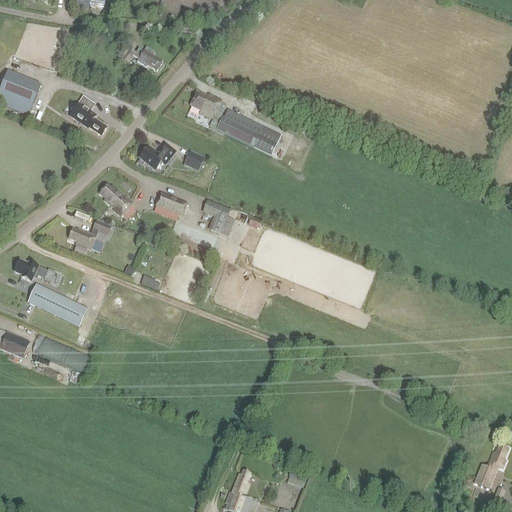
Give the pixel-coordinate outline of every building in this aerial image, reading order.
[(104,9),(105,0),(78,0),(77,10),(90,11),(91,8),(104,9)] [(123,47),(117,56),(128,64),(132,57),(138,61),(137,63),(146,69),(147,67),(156,73),(162,63),(152,57),(154,55),(154,53),(146,48),(143,52),(139,50),(136,54),(123,47)] [(0,90),(0,106),(28,118),(41,86),(7,73),(0,90)] [(208,98),(198,93),(191,107),(201,112),(200,114),(213,121),(210,128),(272,157),(281,137),(225,110),(227,107),(221,104),(221,102),(208,96),(208,98)] [(93,118),(96,114),(89,110),(93,104),(81,96),(69,117),(87,128),(87,127),(101,136),(107,126),(93,118)] [(165,167),(167,164),(176,153),(165,145),(157,155),(148,149),(142,158),(156,169),(161,164),(165,167)] [(205,160),(190,152),(184,166),(198,174),(205,160)] [(114,212),(113,213),(120,218),(132,205),(125,199),(124,200),(111,188),(110,190),(107,188),(100,195),(106,201),(104,203),(114,212)] [(155,208),(182,219),(188,204),(161,194),(155,208)] [(203,214),(214,218),(209,231),(221,235),(230,211),(208,202),(203,214)] [(74,219),(72,224),(87,231),(89,226),(74,219)] [(111,228),(96,222),(92,231),(108,237),(111,228)] [(76,244),(75,246),(90,253),(96,238),(98,233),(92,231),(91,236),(77,231),(76,233),(72,232),(69,241),(76,244)] [(87,251),(77,247),(73,256),(83,260),(87,251)] [(30,283),(34,276),(42,280),(46,272),(37,268),(38,268),(28,263),(27,265),(19,262),(13,274),(21,277),(20,279),(30,283)] [(145,278),(143,287),(159,291),(161,281),(145,278)] [(28,304),(79,329),(88,310),(37,286),(28,304)] [(0,350),(22,361),(30,344),(7,334),(0,350)] [(87,375),(94,359),(41,336),(34,353),(87,375)] [(93,344),(104,348),(106,343),(95,338),(93,344)] [(509,450),(500,446),(497,454),(494,453),(488,468),(483,466),(475,484),(490,490),(498,469),(502,471),(506,461),(505,461),(509,450)] [(292,470),(289,478),(300,482),(305,484),(308,476),(292,470)] [(245,497),(250,485),(247,484),(251,475),(244,472),(242,476),(239,475),(232,494),(230,493),(226,504),(228,505),(226,509),(224,508),(223,510),(228,511),(247,511),(253,499),(245,497)] [(493,504),(500,507),(506,493),(499,490),(493,504)]
